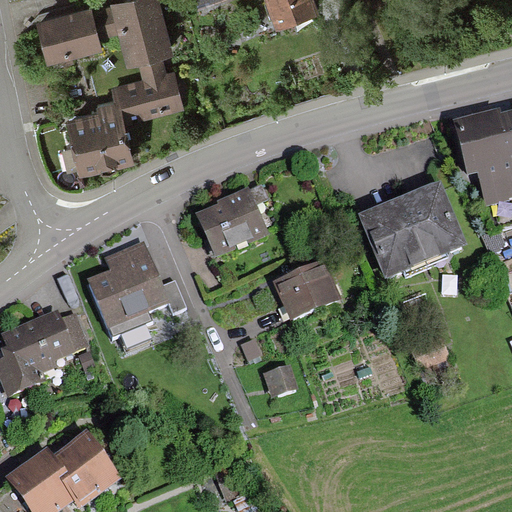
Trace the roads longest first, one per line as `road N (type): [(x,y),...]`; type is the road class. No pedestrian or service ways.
road 1 (unclassified): [(49,246),(136,193),(231,153),(511,74)]
road 2 (residential): [(49,246),(27,201),(0,89)]
